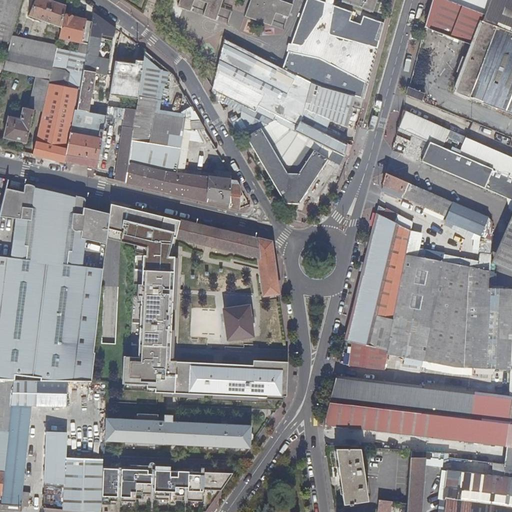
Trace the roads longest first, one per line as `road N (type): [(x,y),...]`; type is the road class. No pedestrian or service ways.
road 1 (residential): [(297,244),(188,80),(92,0)]
road 2 (residential): [(0,165),(269,230),(294,247)]
road 3 (residential): [(331,238),(356,191),(409,0)]
road 4 (residential): [(304,401),(342,267)]
road 5 (residential): [(229,511),(304,401)]
road 6 (residential): [(295,274),(304,401)]
